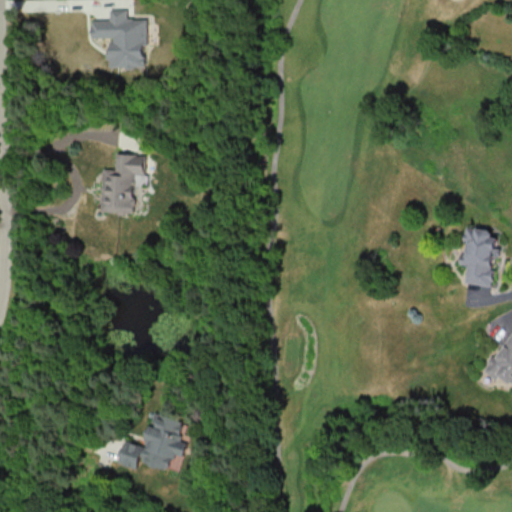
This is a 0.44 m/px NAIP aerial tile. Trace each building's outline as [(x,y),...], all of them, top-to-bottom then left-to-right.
[(146,18),(128,19),(128,9),(110,9),(110,19),(92,19),(92,37),(110,37),(110,67),(147,67),(146,18)] [(146,154),(117,153),(116,168),(104,168),(103,191),(102,191),(101,211),(134,213),(136,173),(145,173),(146,154)] [(460,223),(511,232),(493,287),(446,280),(460,223)] [(511,386),(483,363),(511,326),(511,327),(511,386)] [(120,462),(139,468),(141,460),(169,469),(172,457),(183,460),(190,436),(182,433),(185,421),(161,414),(157,426),(152,424),(145,445),(126,440),(120,462)]
